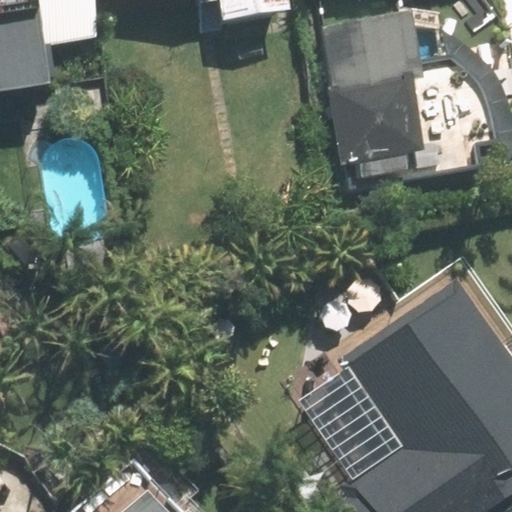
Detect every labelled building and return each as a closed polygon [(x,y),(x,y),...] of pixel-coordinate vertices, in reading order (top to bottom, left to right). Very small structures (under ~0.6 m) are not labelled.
[(0,0),(0,54),(90,40),(82,0),(0,0)] [(112,0),(113,3),(134,0),(211,0),(216,29),(284,18),(281,0),(112,0)] [(404,25),(318,37),(339,178),(416,167),(405,94),(415,93),(404,25)] [(357,487),(321,511),(511,511),(511,381),(450,291),(330,371),(295,394),(357,487)] [(126,462),(66,511),(201,511),(185,493),(167,509),(126,462)]
